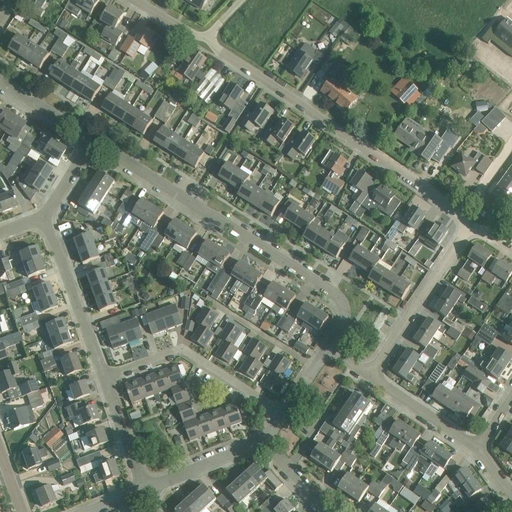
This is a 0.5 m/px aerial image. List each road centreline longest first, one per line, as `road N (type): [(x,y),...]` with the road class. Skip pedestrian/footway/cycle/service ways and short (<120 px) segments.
road 1 (residential): [(328,348),(339,304),(330,287),(88,144)]
road 2 (residential): [(471,225),(206,36)]
road 3 (residential): [(283,415),(178,352),(103,379)]
road 4 (residential): [(374,379),(471,225)]
road 5 (residential): [(103,379),(42,217)]
road 6 (residential): [(142,490),(265,443)]
road 7 (residential): [(209,302),(314,367)]
